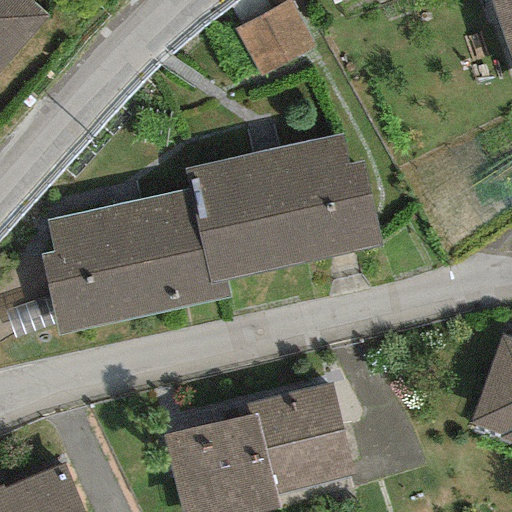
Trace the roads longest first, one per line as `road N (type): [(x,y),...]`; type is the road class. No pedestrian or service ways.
road 1 (residential): [(0,429),(206,352),(493,278),(511,281)]
road 2 (tertiary): [(0,189),(172,0)]
